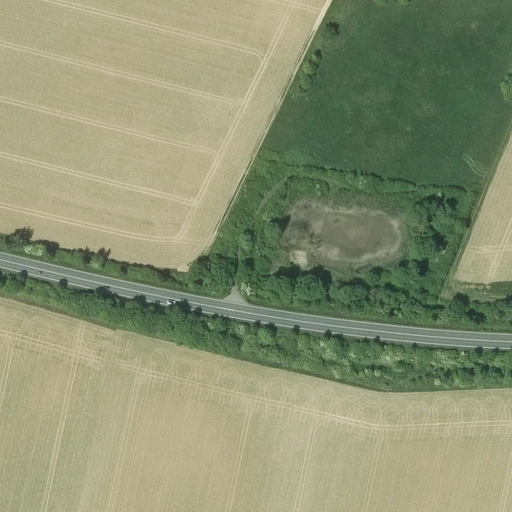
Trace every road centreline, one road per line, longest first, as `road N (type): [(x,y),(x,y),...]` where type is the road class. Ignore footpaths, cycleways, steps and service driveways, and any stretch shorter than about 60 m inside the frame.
road 1 (track): [(511,385),(381,390),(0,292)]
road 2 (track): [(329,0),(195,273)]
road 3 (primary): [(227,310),(511,342)]
road 4 (track): [(511,305),(446,295),(511,119)]
road 5 (primary): [(0,260),(227,310)]
